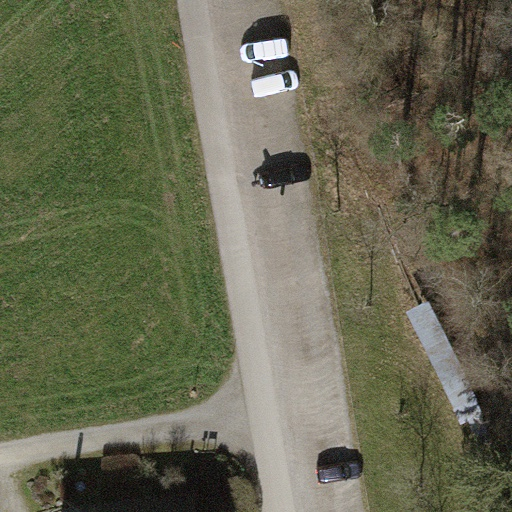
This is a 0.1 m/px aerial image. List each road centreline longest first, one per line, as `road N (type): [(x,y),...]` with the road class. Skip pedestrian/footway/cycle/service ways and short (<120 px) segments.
road 1 (unclassified): [(305,511),(232,0)]
road 2 (track): [(0,452),(291,417)]
